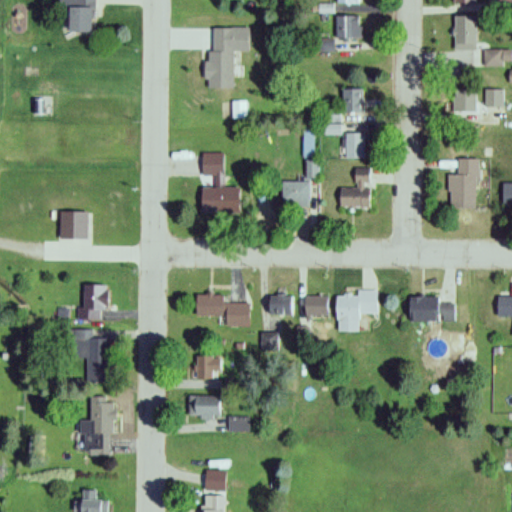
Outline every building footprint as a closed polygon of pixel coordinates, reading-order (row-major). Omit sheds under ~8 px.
[(65,32),(91,32),(91,0),(73,0),(73,7),(65,7),(65,32)] [(360,39),(360,15),(335,15),(335,39),(360,39)] [(475,17),(454,17),(454,53),(475,53),(475,17)] [(207,89),(232,89),(233,51),(248,51),(248,29),(208,28),(207,89)] [(484,51),(484,67),(503,67),(503,51),(484,51)] [(342,90),(343,110),(323,111),(324,123),(339,122),(339,115),(365,114),(364,89),(342,90)] [(453,90),(452,114),(476,114),(477,90),(453,90)] [(503,91),(486,91),(486,107),(503,107),(503,91)] [(366,134),(346,134),(346,160),(366,160),(366,134)] [(226,154),(202,153),(202,177),(214,177),(214,188),(200,188),(200,213),(239,214),(240,189),(225,188),(226,154)] [(476,160),(457,160),(457,176),(448,176),(448,210),(476,210),(476,160)] [(339,209),(371,210),(371,169),(355,169),(355,190),(339,190),(339,209)] [(281,210),(308,210),(308,183),(281,183),(281,210)] [(511,184),(502,184),(502,206),(511,206),(511,184)] [(58,240),(88,240),(88,213),(58,213),(58,240)] [(80,319),(105,319),(105,286),(80,286),(80,319)] [(378,313),(378,291),(335,292),(335,331),(362,331),(362,313),(378,313)] [(223,316),(223,326),(249,327),(249,304),(223,303),(223,294),(195,294),(195,316),(223,316)] [(306,320),(327,316),(322,294),(301,299),(306,320)] [(267,316),(292,316),(292,295),(267,295),(267,316)] [(438,296),(407,296),(407,321),(451,321),(451,303),(438,303),(438,296)] [(511,298),(495,297),(495,316),(511,316),(511,298)] [(105,329),(71,330),(72,359),(86,358),(87,383),(107,383),(105,329)] [(220,356),(195,356),(195,379),(220,379),(220,356)] [(111,454),(110,396),(90,396),(90,420),(81,420),(81,454),(111,454)] [(221,417),(221,396),(188,396),(188,417),(221,417)] [(107,511),(108,499),(98,499),(99,491),(78,490),(77,511),(107,511)] [(226,511),(226,495),(201,495),(200,511),(226,511)]
